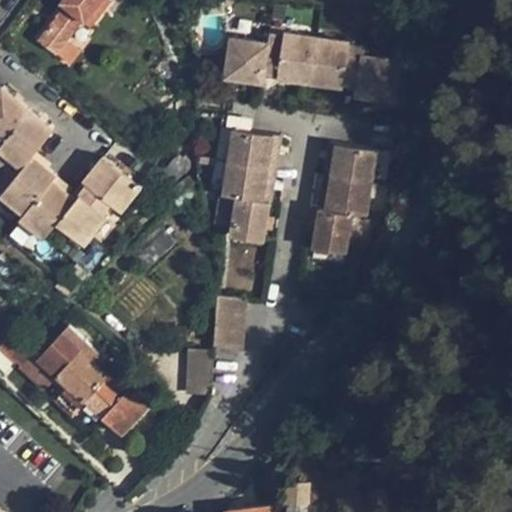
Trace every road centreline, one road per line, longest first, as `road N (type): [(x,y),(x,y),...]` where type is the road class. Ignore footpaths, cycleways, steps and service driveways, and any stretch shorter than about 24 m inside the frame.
road 1 (residential): [(169,511),(220,479),(391,272),(431,185),(479,0)]
road 2 (unknown): [(317,190),(283,325),(189,458),(170,511)]
